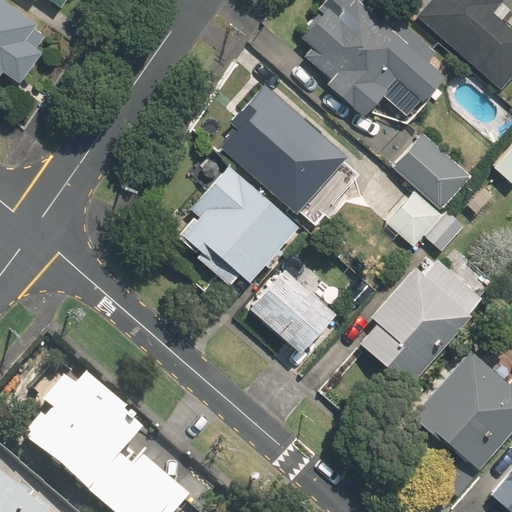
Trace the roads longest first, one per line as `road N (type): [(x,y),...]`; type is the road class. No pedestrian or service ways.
road 1 (residential): [(33,231),(352,511)]
road 2 (residential): [(192,0),(33,231)]
